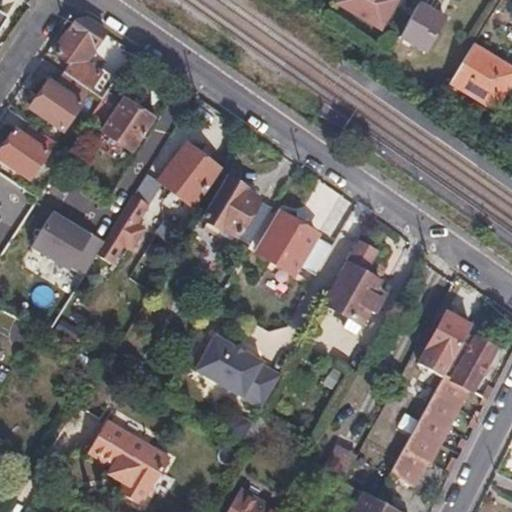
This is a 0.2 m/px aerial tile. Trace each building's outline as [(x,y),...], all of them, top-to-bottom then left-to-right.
[(339,0),(337,5),(381,29),(397,0),(339,0)] [(417,3),(397,39),(424,54),(443,18),(417,3)] [(106,92),(114,80),(103,71),(100,75),(83,63),(103,33),(83,20),(73,22),(52,53),(69,64),(62,74),(77,84),(89,92),(101,100),(106,92)] [(511,69),(472,46),(449,85),(493,110),(511,77),(511,69)] [(61,131),(80,104),(68,96),(47,82),(28,108),(61,131)] [(80,104),(89,92),(77,84),(68,96),(80,104)] [(101,133),(129,152),(150,120),(123,101),(122,103),(106,92),(101,100),(89,118),(105,129),(101,133)] [(47,153),(54,142),(30,126),(22,136),(47,153)] [(0,161),(27,181),(47,153),(22,136),(13,129),(0,147),(0,161)] [(217,171),(185,146),(158,182),(162,185),(189,207),(217,171)] [(146,174),(132,196),(148,206),(162,185),(158,182),(146,174)] [(222,229),(249,245),(271,209),(242,192),(244,189),(227,179),(205,214),(224,225),(222,229)] [(132,196),(114,225),(120,229),(130,234),(137,224),(148,206),(132,196)] [(85,271),(105,238),(52,206),(31,239),(17,262),(73,294),(85,271)] [(219,233),(222,229),(224,225),(205,214),(201,221),(219,233)] [(300,267),(313,274),(314,275),(331,245),(281,216),(258,256),(294,277),(300,267)] [(120,229),(114,225),(96,254),(111,263),(123,244),(131,249),(145,229),(137,224),(130,234),(120,229)] [(349,319),(360,325),(368,312),(372,315),(381,298),(371,293),(377,282),(346,265),(324,304),(349,319)] [(294,277),(307,284),(313,274),(300,267),(294,277)] [(450,363),(466,334),(470,327),(446,314),(426,350),(450,363)] [(344,327),(356,334),(360,325),(349,319),(344,327)] [(409,437),(397,460),(413,469),(433,430),(436,433),(462,386),(464,387),(468,389),(471,391),(494,349),(466,334),(450,363),(442,377),(418,422),(409,437)] [(213,335),(193,370),(261,408),(279,375),(259,364),(260,362),(213,335)] [(450,363),(426,350),(418,363),(442,377),(450,363)] [(89,371),(95,361),(77,352),(72,361),(89,371)] [(464,387),(462,386),(436,433),(433,430),(413,469),(397,460),(390,475),(413,488),(426,462),(428,463),(468,389),(464,387)] [(253,421),(234,411),(221,432),(241,443),(253,421)] [(258,416),(270,424),(271,421),(260,414),(258,416)] [(396,431),(409,437),(418,422),(405,415),(396,431)] [(249,447),(255,451),(270,424),(258,416),(242,444),(249,447)] [(87,454),(111,468),(107,476),(123,484),(118,493),(139,506),(149,490),(151,490),(169,459),(105,423),(87,454)] [(340,482),(355,455),(339,446),(318,485),(333,494),(340,482)] [(281,511),(240,489),(226,511),(281,511)] [(399,511),(375,499),(363,494),(353,511),(399,511)]
